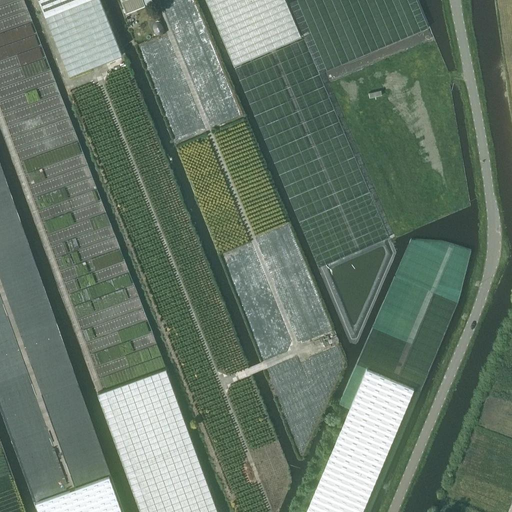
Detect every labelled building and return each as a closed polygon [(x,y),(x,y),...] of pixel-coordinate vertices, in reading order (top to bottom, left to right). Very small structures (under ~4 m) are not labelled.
[(38,0),(69,76),(122,55),(100,0),(38,0)] [(120,0),(126,13),(153,3),(152,0),(120,0)] [(206,0),(234,65),(301,36),(285,0),(206,0)] [(217,511),(165,368),(97,392),(140,511),(217,511)] [(305,511),(360,511),(373,483),(413,389),(366,369),(326,463),(305,511)] [(121,511),(113,490),(108,476),(62,493),(35,503),(38,511),(121,511)]
